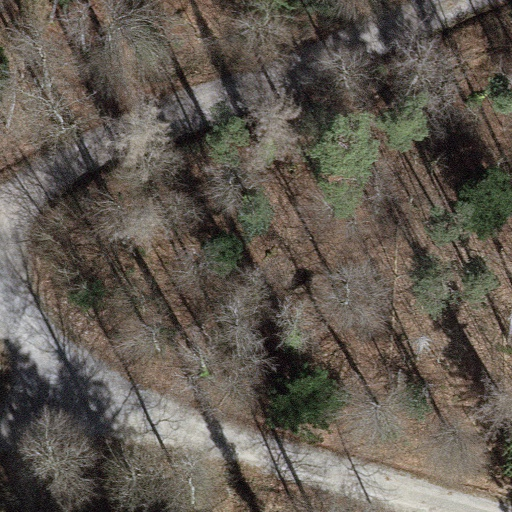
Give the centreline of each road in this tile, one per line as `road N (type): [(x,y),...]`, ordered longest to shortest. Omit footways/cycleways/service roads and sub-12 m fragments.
road 1 (track): [(0,206),(50,168),(283,79),(452,0)]
road 2 (track): [(77,387),(179,429),(475,511)]
